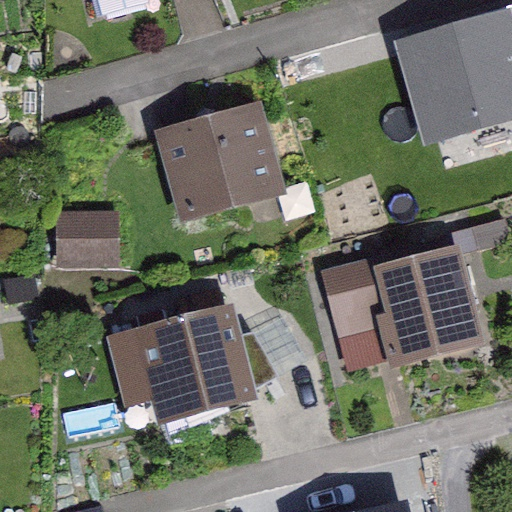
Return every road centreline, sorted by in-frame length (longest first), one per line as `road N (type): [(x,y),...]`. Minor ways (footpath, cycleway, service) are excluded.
road 1 (residential): [(120,511),(511,415)]
road 2 (residential): [(425,0),(50,106)]
